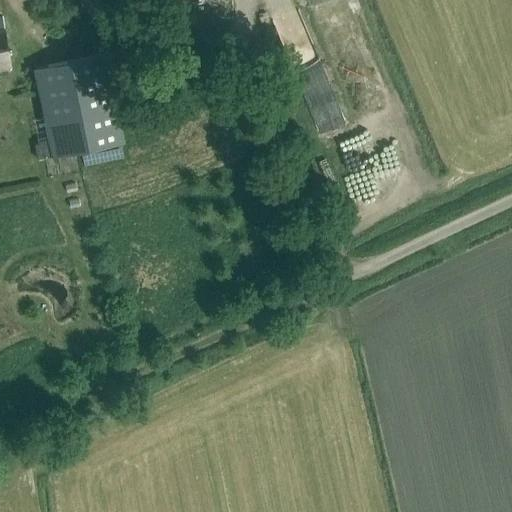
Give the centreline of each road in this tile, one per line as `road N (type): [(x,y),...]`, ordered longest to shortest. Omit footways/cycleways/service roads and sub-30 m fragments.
road 1 (track): [(20,443),(33,417),(338,279),(238,51)]
road 2 (unclassified): [(338,279),(511,202)]
road 3 (track): [(79,0),(112,29),(238,51)]
